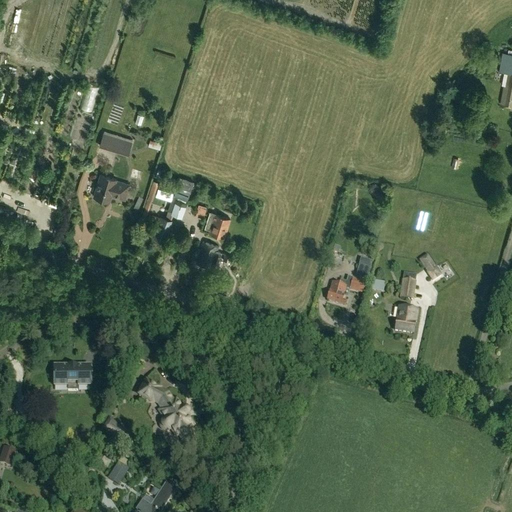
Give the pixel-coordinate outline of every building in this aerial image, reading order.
[(507,54),(503,73),(507,74),(505,87),(503,87),(500,105),(510,107),(510,110),(511,110),(511,51),(508,50),(507,54)] [(132,142),(103,133),(98,147),(128,156),(132,142)] [(164,144),(166,137),(157,135),(156,142),(164,144)] [(139,162),(136,168),(144,172),(147,166),(139,162)] [(189,174),(189,183),(198,183),(198,174),(189,174)] [(96,198),(95,200),(102,202),(102,200),(110,203),(112,197),(125,201),(130,186),(117,182),(117,181),(101,176),(94,198),(96,198)] [(153,181),(141,217),(146,219),(152,201),(158,183),(153,181)] [(174,203),(171,214),(182,218),(186,207),(185,207),(187,199),(190,190),(180,187),(177,197),(176,203),(174,203)] [(198,205),(196,212),(204,214),(206,208),(198,205)] [(210,231),(209,233),(224,238),(230,219),(209,213),(204,229),(210,231)] [(173,223),(161,219),(151,216),(150,217),(148,216),(146,220),(159,225),(154,240),(166,244),(173,223)] [(239,245),(228,242),(225,251),(237,254),(239,245)] [(219,252),(215,251),(216,247),(203,243),(197,264),(214,269),(219,252)] [(229,262),(232,254),(226,252),(223,260),(229,262)] [(418,261),(426,272),(425,273),(432,283),(442,276),(436,266),(435,267),(427,255),(418,261)] [(359,265),(357,271),(368,275),(370,268),(359,265)] [(401,280),(399,299),(413,301),(416,282),(415,282),(416,275),(403,274),(402,280),(401,280)] [(342,305),(343,300),(344,297),(347,298),(349,290),(362,294),(367,279),(354,275),(353,278),(348,277),(345,287),(333,284),(330,291),(331,291),(328,301),(342,305)] [(384,283),(373,281),(371,291),(382,293),(384,283)] [(418,312),(399,308),(395,332),(413,335),(418,312)] [(154,351),(157,358),(162,355),(159,348),(154,351)] [(67,367),(54,367),(54,387),(67,387),(67,383),(77,383),(77,387),(90,387),(90,367),(77,367),(77,368),(67,368),(67,367)] [(168,418),(164,421),(163,421),(163,422),(162,423),(162,424),(161,424),(161,425),(161,426),(162,427),(162,428),(163,429),(164,430),(165,430),(166,430),(167,431),(167,430),(168,430),(169,430),(175,438),(177,436),(181,441),(181,448),(182,447),(183,448),(183,449),(183,450),(184,451),(185,452),(186,453),(187,453),(188,453),(189,454),(190,453),(191,453),(192,453),(193,452),(194,451),(195,450),(195,449),(195,448),(196,447),(197,447),(196,437),(190,428),(193,426),(187,417),(188,416),(188,415),(189,414),(189,413),(188,412),(188,411),(187,411),(187,410),(186,410),(185,410),(184,410),(183,410),(182,410),(176,401),(173,403),(168,395),(159,390),(160,390),(146,383),(139,397),(153,403),(154,403),(159,405),(168,418)] [(22,419),(15,417),(13,424),(20,426),(22,419)] [(121,440),(125,433),(110,418),(103,430),(121,440)] [(0,463),(10,467),(15,451),(3,447),(0,457),(0,463)] [(107,468),(111,462),(112,462),(113,460),(112,460),(105,456),(104,455),(103,457),(104,457),(100,464),(107,468)] [(119,486),(127,471),(116,464),(108,480),(119,486)] [(161,511),(177,488),(167,482),(151,507),(142,501),(136,511),(137,511),(161,511)]
